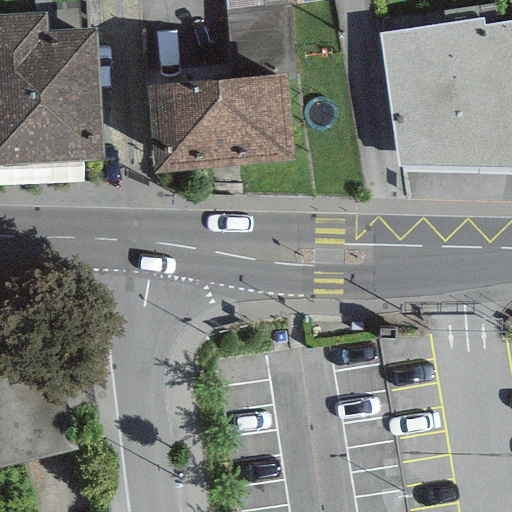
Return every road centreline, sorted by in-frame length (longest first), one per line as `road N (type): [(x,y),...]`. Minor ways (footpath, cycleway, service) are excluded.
road 1 (primary): [(511,250),(329,254),(154,244)]
road 2 (residential): [(151,511),(137,363),(154,244)]
road 3 (primary): [(154,244),(0,239)]
